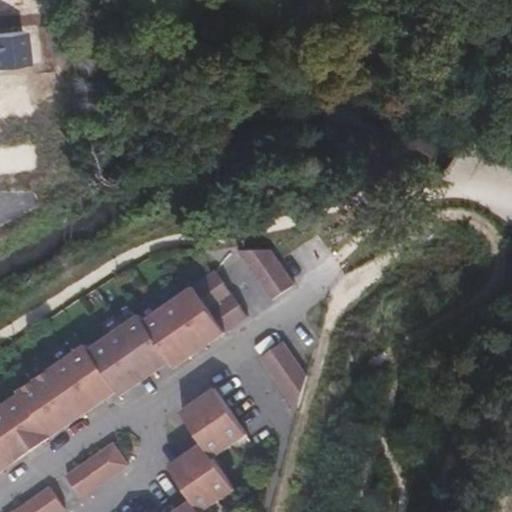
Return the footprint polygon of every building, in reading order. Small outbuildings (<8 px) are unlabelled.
[(22,48),(0,50),(0,80),(26,77),(22,48)] [(138,52),(128,54),(131,66),(140,64),(138,52)] [(260,263),(228,264),(263,313),(286,296),(260,263)] [(168,369),(242,318),(211,273),(139,323),(134,316),(84,351),(80,346),(62,359),(0,401),(0,469),(31,448),(110,393),(113,398),(163,362),(168,369)] [(292,409),(300,377),(275,342),(254,357),(292,409)] [(235,450),(202,403),(169,426),(190,457),(156,481),(177,511),(214,511),(223,506),(201,474),(235,450)] [(63,477),(79,499),(125,466),(110,444),(63,477)] [(57,511),(61,510),(46,488),(11,511),(57,511)]
